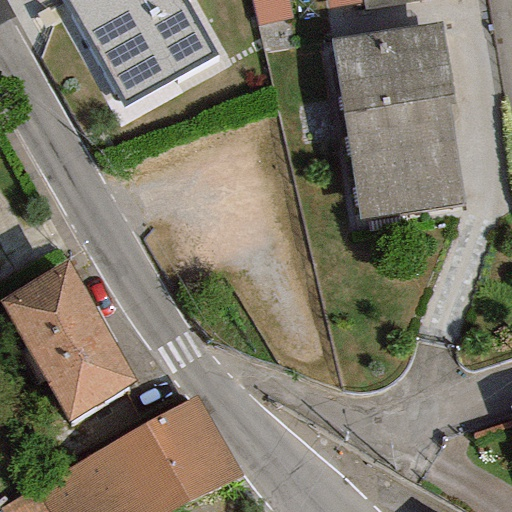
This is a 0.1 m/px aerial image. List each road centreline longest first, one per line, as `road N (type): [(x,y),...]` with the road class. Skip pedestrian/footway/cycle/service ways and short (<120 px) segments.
road 1 (tertiary): [(0,61),(107,245),(192,361)]
road 2 (residential): [(192,361),(257,380),(353,430),(511,382)]
road 3 (tertiary): [(192,361),(319,511)]
